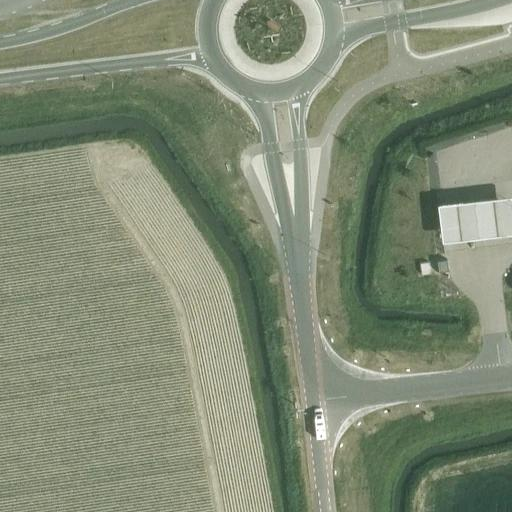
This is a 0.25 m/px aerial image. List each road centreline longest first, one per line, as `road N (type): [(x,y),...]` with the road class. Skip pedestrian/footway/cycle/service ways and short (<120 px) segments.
road 1 (secondary): [(0,81),(211,55)]
road 2 (tertiary): [(511,376),(308,401)]
road 3 (secondary): [(333,36),(494,0)]
road 4 (tertiary): [(258,92),(295,250)]
road 5 (tertiary): [(295,250),(296,88)]
road 6 (tertiary): [(308,401),(295,250)]
road 7 (secondary): [(137,0),(0,44)]
